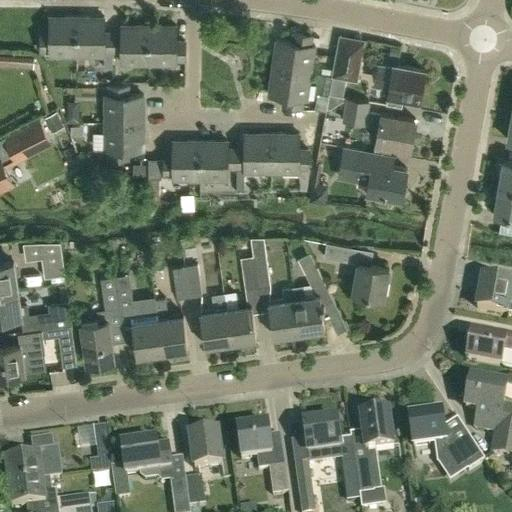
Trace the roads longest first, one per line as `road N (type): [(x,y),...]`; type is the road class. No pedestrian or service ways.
road 1 (residential): [(0,417),(368,364),(414,345),(436,308),(484,42)]
road 2 (residential): [(484,42),(239,0)]
